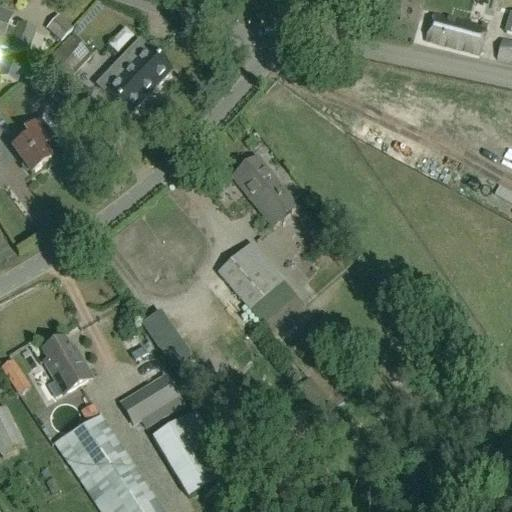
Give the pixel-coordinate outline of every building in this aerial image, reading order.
[(15,32),(7,29),(11,18),(0,13),(0,50),(7,53),(0,70),(0,80),(16,87),(36,33),(17,26),(15,32)] [(480,28),(433,15),(426,42),(479,56),(487,28),(481,26),(480,28)] [(45,32),(59,45),(72,31),(57,18),(45,32)] [(67,38),(33,72),(75,112),(88,98),(69,81),(90,60),(67,38)] [(511,43),(502,42),(497,61),(511,64),(511,43)] [(171,75),(139,45),(98,88),(130,118),(171,75)] [(17,139),(22,145),(12,152),(31,177),(51,162),(39,146),(50,137),(39,122),(17,139)] [(297,211),(257,161),(232,181),(272,231),(297,211)] [(343,236),(327,216),(318,224),(326,234),(329,231),(337,241),(343,236)] [(296,300),(246,242),(231,255),(235,261),(216,277),(263,330),(296,300)] [(41,354),(57,380),(53,382),(62,397),(90,380),(73,350),(70,352),(64,341),(41,354)] [(0,371),(0,377),(17,402),(29,394),(10,365),(0,371)] [(172,377),(119,407),(132,430),(149,421),(152,427),(169,417),(170,418),(184,410),(179,401),(184,398),(172,377)] [(0,457),(1,460),(23,448),(3,411),(0,412),(0,457)] [(150,443),(188,502),(233,473),(195,414),(150,443)] [(160,511),(100,419),(60,446),(102,511),(160,511)]
